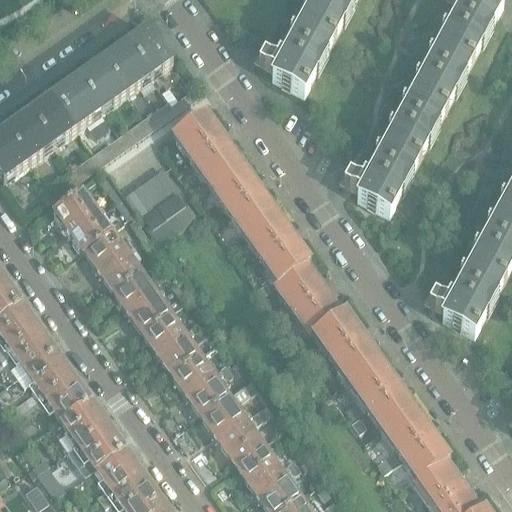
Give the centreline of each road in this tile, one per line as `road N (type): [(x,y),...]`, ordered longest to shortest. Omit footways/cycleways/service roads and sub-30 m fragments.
road 1 (residential): [(511,485),(172,0)]
road 2 (residential): [(0,235),(196,511)]
road 3 (residential): [(0,84),(118,0)]
